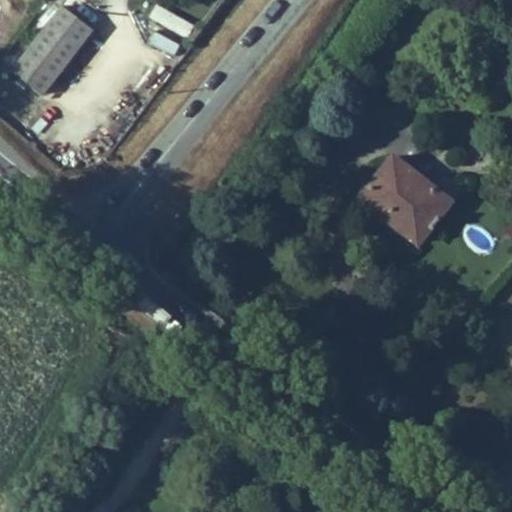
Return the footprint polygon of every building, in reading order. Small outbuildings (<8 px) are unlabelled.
[(114,0),(74,0),(38,46),(72,72),(123,7),(114,0)] [(153,8),(147,23),(188,38),(193,22),(153,8)] [(151,33),(147,46),(175,55),(179,41),(151,33)] [(416,134),(385,175),(414,198),(440,218),(472,176),(416,134)] [(511,474),(501,485),(511,497),(511,474)]
